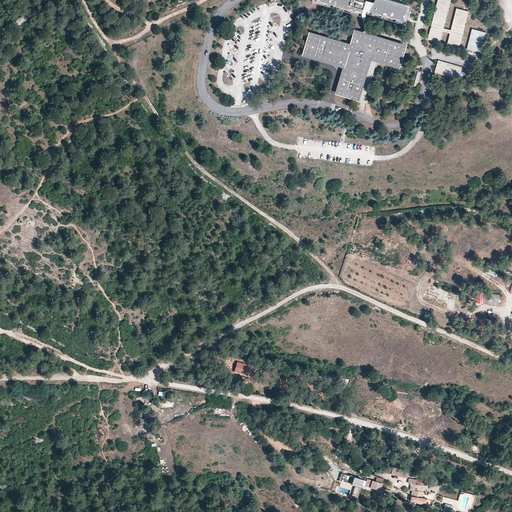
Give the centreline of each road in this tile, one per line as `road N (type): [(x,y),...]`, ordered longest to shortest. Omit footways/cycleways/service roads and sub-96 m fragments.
road 1 (unclassified): [(137,380),(324,287),(350,290),(511,360)]
road 2 (track): [(81,0),(199,177),(350,290)]
road 3 (unclassified): [(137,380),(357,421),(511,474)]
road 4 (track): [(0,330),(137,380)]
road 5 (track): [(137,380),(0,378)]
